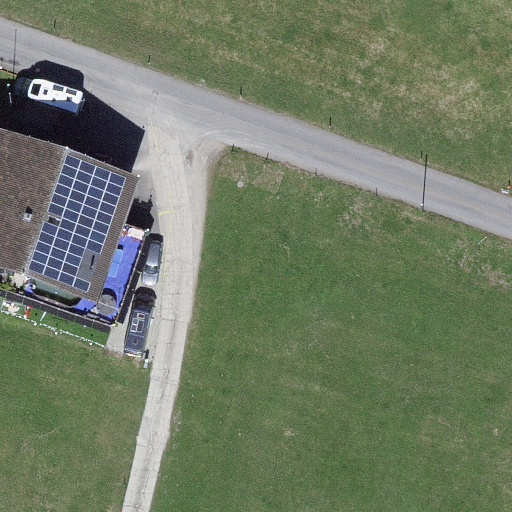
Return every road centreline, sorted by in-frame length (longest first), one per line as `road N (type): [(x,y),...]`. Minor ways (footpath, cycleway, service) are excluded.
road 1 (residential): [(511,229),(0,57)]
road 2 (track): [(141,511),(178,356),(182,283),(169,115)]
